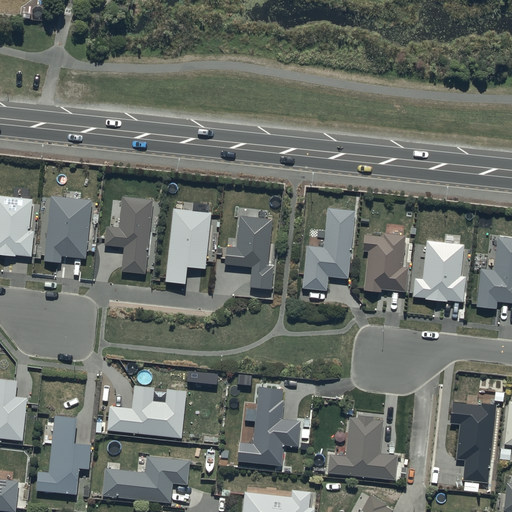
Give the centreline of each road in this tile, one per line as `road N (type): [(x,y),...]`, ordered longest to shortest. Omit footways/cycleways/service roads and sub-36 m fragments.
road 1 (trunk): [(511,172),(0,120)]
road 2 (residential): [(382,358),(430,344),(511,353)]
